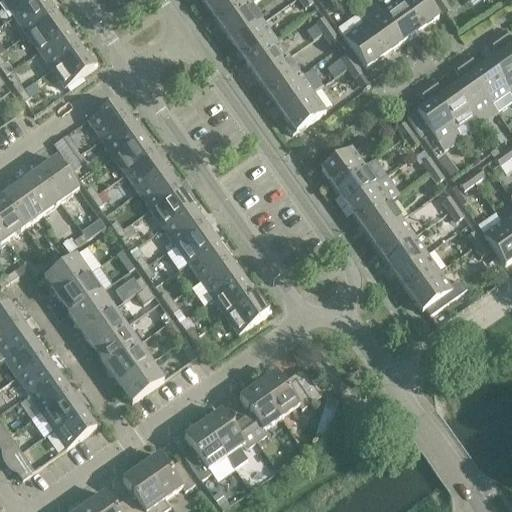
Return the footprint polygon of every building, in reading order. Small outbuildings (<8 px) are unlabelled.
[(5,0),(1,3),(14,20),(42,0),(5,0)] [(55,9),(48,0),(42,0),(14,20),(26,38),(56,17),(51,11),(55,9)] [(224,0),(199,0),(208,12),(224,0)] [(259,0),(224,0),(208,12),(220,29),(250,8),(260,1),(259,0)] [(312,6),(307,0),(299,0),(298,1),(305,11),(312,6)] [(382,0),(374,6),(381,16),(402,46),(419,34),(398,4),(395,0),(382,0)] [(438,21),(423,0),(403,0),(398,4),(419,34),(438,21)] [(441,0),(430,0),(437,9),(444,4),(441,0)] [(451,14),(444,4),(437,9),(444,19),(451,14)] [(263,26),(250,8),(220,29),(233,47),(263,26)] [(402,46),(381,16),(363,29),(384,59),(402,46)] [(60,23),(56,17),(26,38),(39,56),(71,33),(63,21),(60,23)] [(337,32),(344,42),(366,72),(384,59),(363,29),(362,29),(355,19),(337,32)] [(330,31),(322,21),(315,26),(323,36),(330,31)] [(275,43),(263,26),(233,47),(245,64),(275,43)] [(337,42),(330,31),(323,36),(330,47),(337,42)] [(80,44),(71,33),(39,56),(51,73),(81,53),(76,47),(80,44)] [(509,41),(503,34),(496,39),(503,50),(508,46),(509,41)] [(503,50),(496,39),(488,44),(493,52),(498,53),(503,50)] [(288,61),(275,43),(245,64),(257,82),(288,61)] [(85,58),(81,53),(51,73),(64,92),(97,69),(88,56),(85,58)] [(511,62),(505,53),(488,65),(509,95),(508,96),(511,100),(511,62)] [(354,67),(347,56),(340,61),(347,72),(354,67)] [(473,66),(468,58),(460,64),(468,74),(472,71),(473,66)] [(300,79),(288,61),(257,82),(270,100),(300,79)] [(468,74),(460,64),(453,69),(458,77),(463,78),(468,74)] [(509,95),(488,65),(470,78),(491,108),(492,108),(497,116),(511,105),(511,100),(508,96),(509,95)] [(361,77),(354,67),(347,72),(355,82),(361,77)] [(491,108),(470,78),(452,90),(473,120),(479,129),(497,116),(492,108),(491,108)] [(312,96),(300,79),(270,100),(282,117),(312,96)] [(438,91),(433,83),(425,89),(432,99),(437,96),(438,91)] [(17,84),(12,88),(18,97),(23,93),(17,84)] [(432,99),(425,89),(417,94),(422,102),(428,103),(432,99)] [(473,120),(452,90),(435,102),(456,133),(456,132),(473,120)] [(30,102),(23,93),(18,97),(24,106),(30,102)] [(325,115),(312,96),(282,117),(289,126),(285,128),(292,138),(325,115)] [(87,125),(100,143),(130,122),(126,117),(129,114),(120,102),(87,125)] [(456,133),(435,102),(416,116),(427,130),(424,132),(433,145),(435,143),(443,154),(462,141),(456,132),(456,133)] [(22,115),(15,105),(10,108),(17,118),(22,115)] [(9,111),(0,117),(0,118),(4,125),(14,117),(9,111)] [(134,128),(130,122),(100,143),(113,161),(146,138),(137,126),(134,128)] [(411,136),(404,126),(397,131),(404,141),(411,136)] [(418,147),(411,136),(404,141),(411,152),(418,147)] [(154,150),(146,138),(113,161),(125,178),(155,158),(151,152),(154,150)] [(77,160),(64,141),(54,148),(67,167),(77,160)] [(321,172),(334,191),(364,169),(351,151),(348,153),(346,150),(334,159),(335,162),(321,172)] [(509,162),(504,155),(494,162),(499,169),(509,162)] [(159,164),(155,158),(125,178),(138,196),(170,173),(162,161),(159,164)] [(83,169),(77,160),(67,167),(73,176),(83,169)] [(78,193),(56,161),(37,174),(60,206),(78,193)] [(374,162),(364,169),(334,191),(346,208),(386,180),(374,162)] [(436,172),(429,162),(421,167),(429,177),(436,172)] [(451,167),(444,172),(451,183),(458,177),(451,167)] [(443,182),(436,172),(429,177),(436,187),(443,182)] [(484,179),(479,172),(469,180),(474,187),(484,179)] [(179,185),(170,173),(138,196),(150,214),(180,193),(175,187),(179,185)] [(60,206),(37,174),(20,187),(42,219),(60,206)] [(399,198),(386,180),(346,208),(359,226),(389,205),(399,198)] [(474,187),(469,180),(459,187),(464,194),(474,187)] [(42,219),(20,187),(2,199),(25,231),(42,219)] [(91,189),(86,193),(92,202),(97,198),(91,189)] [(184,199),(180,193),(150,214),(162,231),(195,208),(187,197),(184,199)] [(104,207),(97,198),(92,202),(98,211),(104,207)] [(25,231),(2,199),(0,200),(0,233),(7,244),(25,231)] [(456,211),(448,200),(441,205),(449,215),(456,211)] [(401,222),(389,205),(359,226),(371,243),(401,222)] [(204,220),(195,208),(162,231),(175,249),(205,229),(200,222),(204,220)] [(463,221),(456,211),(449,215),(456,226),(463,221)] [(511,218),(502,226),(511,240),(511,218)] [(414,240),(401,222),(371,243),(384,261),(414,240)] [(116,225),(111,229),(117,237),(122,233),(116,225)] [(511,263),(511,240),(502,226),(483,239),(504,269),(511,263)] [(209,235),(205,229),(175,249),(188,267),(221,244),(212,232),(209,235)] [(91,232),(82,238),(86,244),(95,238),(91,232)] [(129,242),(122,233),(117,237),(123,246),(129,242)] [(480,246),(473,236),(466,241),(474,251),(480,246)] [(86,244),(82,238),(74,244),(78,250),(86,244)] [(426,258),(414,240),(384,261),(396,279),(426,258)] [(229,256),(221,244),(188,267),(200,285),(230,264),(226,258),(229,256)] [(488,256),(480,246),(474,251),(481,261),(488,256)] [(127,263),(121,254),(116,258),(122,267),(127,263)] [(56,257),(47,263),(51,269),(60,262),(56,257)] [(439,275),(426,258),(396,279),(408,296),(439,275)] [(88,278),(75,259),(43,281),(56,300),(88,278)] [(141,260),(136,264),(142,273),(148,269),(141,260)] [(51,269),(47,263),(38,269),(42,275),(51,269)] [(234,270),(230,264),(200,285),(213,302),(245,280),(237,268),(234,270)] [(154,278),(148,269),(142,273),(148,282),(154,278)] [(14,274),(5,280),(9,286),(18,280),(14,274)] [(449,290),(439,275),(408,296),(421,315),(425,313),(430,320),(466,294),(459,283),(449,290)] [(101,295),(88,278),(56,300),(69,318),(101,295)] [(9,286),(5,280),(0,284),(0,291),(0,292),(9,286)] [(254,291),(245,280),(213,302),(225,320),(255,299),(250,294),(254,291)] [(146,290),(140,281),(135,285),(141,293),(146,290)] [(152,298),(146,290),(141,293),(147,302),(152,298)] [(113,313),(101,295),(69,318),(81,335),(113,313)] [(166,296),(161,299),(167,308),(172,304),(166,296)] [(259,305),(255,299),(225,320),(238,339),(271,316),(262,303),(259,305)] [(179,313),(172,304),(167,308),(173,317),(179,313)] [(0,339),(21,325),(8,307),(0,312),(0,339)] [(126,331),(113,313),(81,335),(94,353),(126,331)] [(171,325),(165,316),(159,320),(166,329),(171,325)] [(135,324),(126,331),(94,353),(106,371),(138,348),(148,341),(135,324)] [(33,343),(21,325),(0,339),(0,366),(3,364),(33,343)] [(177,334),(171,325),(166,329),(172,337),(177,334)] [(191,331),(186,335),(192,343),(197,340),(191,331)] [(203,348),(197,340),(192,343),(198,352),(203,348)] [(45,360),(33,343),(3,364),(16,381),(45,360)] [(300,347),(291,354),(296,362),(305,356),(300,347)] [(150,366),(138,348),(106,371),(119,388),(150,366)] [(197,361),(190,352),(184,355),(191,365),(197,361)] [(58,378),(45,360),(16,381),(28,399),(58,378)] [(163,384),(150,366),(119,388),(132,407),(163,384)] [(275,375),(257,388),(280,422),(298,409),(301,413),(311,406),(295,383),(286,390),(275,375)] [(70,396),(58,378),(28,399),(41,417),(70,396)] [(280,422),(257,388),(239,401),(249,416),(240,422),(256,445),(266,438),(263,434),(280,422)] [(83,414),(70,396),(41,417),(53,434),(83,414)] [(96,432),(83,414),(53,434),(66,453),(96,432)] [(220,414),(202,427),(226,460),(229,458),(237,469),(249,461),(241,449),(243,448),(246,452),(256,445),(240,422),(231,429),(220,414)] [(226,460),(202,427),(184,440),(194,454),(185,461),(201,484),(211,477),(208,473),(226,460)] [(9,449),(4,442),(0,445),(0,452),(1,455),(9,449)] [(159,458),(140,471),(164,504),(181,491),(184,496),(194,489),(178,466),(169,472),(159,458)] [(17,476),(22,484),(30,478),(24,471),(17,476)] [(152,511),(164,504),(140,471),(122,484),(132,498),(123,504),(128,511),(152,511)] [(226,504),(220,495),(213,500),(219,509),(226,504)] [(104,496),(85,509),(87,511),(128,511),(123,504),(114,511),(104,496)]
